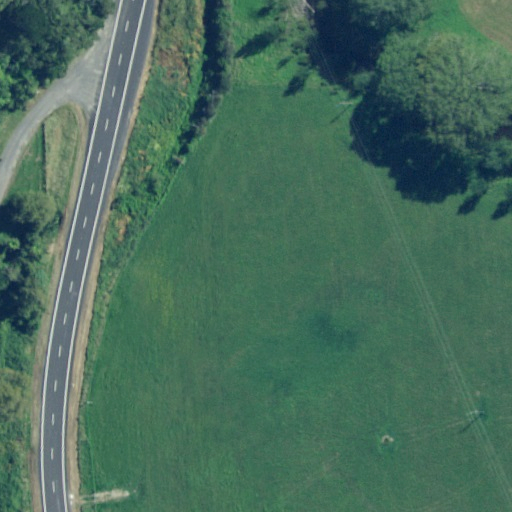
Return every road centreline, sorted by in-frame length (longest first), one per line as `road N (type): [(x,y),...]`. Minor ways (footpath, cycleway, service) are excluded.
road 1 (primary): [(55,511),(60,346),(134,0)]
road 2 (track): [(116,77),(72,83),(37,112),(0,185)]
